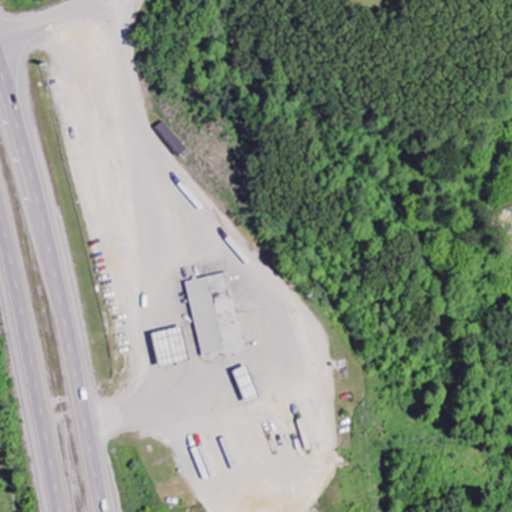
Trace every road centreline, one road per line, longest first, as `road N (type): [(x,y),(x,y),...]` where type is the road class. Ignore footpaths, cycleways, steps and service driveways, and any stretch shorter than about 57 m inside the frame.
road 1 (trunk): [(107,511),(53,242),(0,58)]
road 2 (trunk): [(0,222),(59,511)]
